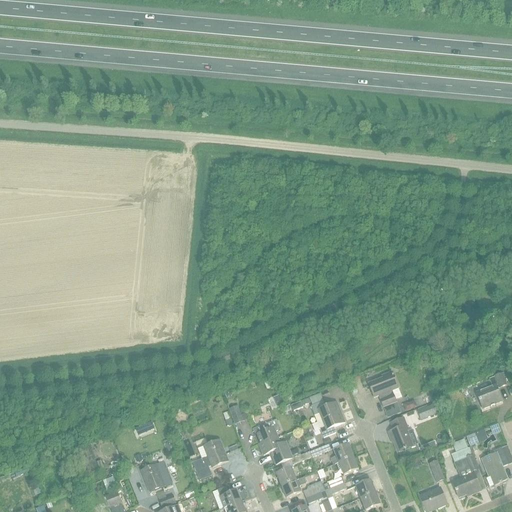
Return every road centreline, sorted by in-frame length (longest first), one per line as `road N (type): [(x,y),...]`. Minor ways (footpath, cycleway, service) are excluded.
road 1 (unclassified): [(511,174),(0,127)]
road 2 (motorway): [(0,44),(511,90)]
road 3 (motorway): [(511,51),(0,7)]
